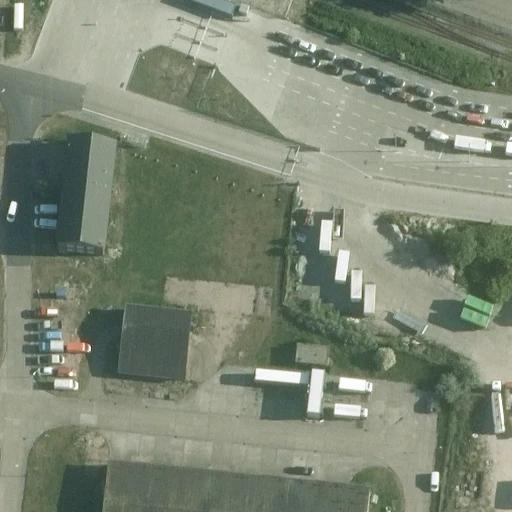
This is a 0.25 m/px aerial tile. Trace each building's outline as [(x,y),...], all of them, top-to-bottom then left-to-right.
[(299,113),(274,111),(273,123),(298,124),(299,113)] [(126,140),(142,146),(144,141),(127,135),(126,140)] [(65,183),(59,250),(106,255),(116,148),(69,143),(65,183)] [(59,281),(58,351),(89,351),(89,281),(59,281)] [(201,281),(200,305),(272,308),(273,284),(201,281)] [(128,310),(122,375),(187,381),(193,316),(128,310)] [(330,349),(299,346),(297,364),(329,367),(330,349)] [(259,406),(329,415),(334,374),(318,372),(315,401),(260,395),(259,406)] [(106,465),(101,511),(368,511),(371,490),(219,476),(106,465)]
